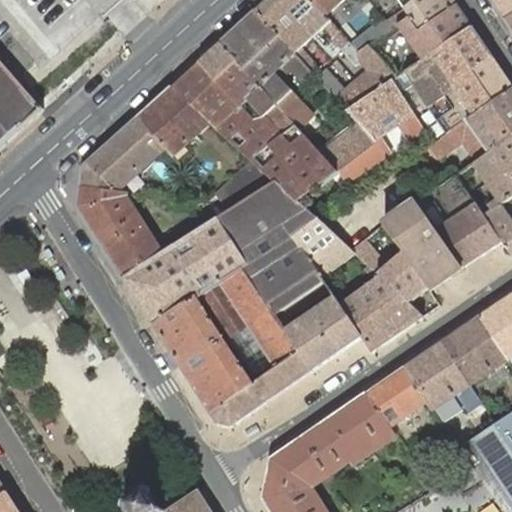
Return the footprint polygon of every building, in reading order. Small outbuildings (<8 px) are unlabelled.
[(331,22),(326,17),(311,0),(269,0),(256,12),(295,54),(317,78),(324,86),(349,112),(394,81),(398,79),(369,46),(359,53),(352,45),(331,22)] [(311,0),(326,17),(344,0),(311,0)] [(417,0),(405,9),(406,11),(410,18),(421,32),(457,5),(453,0),(417,0)] [(511,0),(492,0),(506,20),(511,15),(511,0)] [(410,18),(395,28),(404,42),(413,36),(428,58),(472,28),(457,5),(421,32),(410,18)] [(406,11),(390,23),(395,28),(410,18),(406,11)] [(256,12),(222,44),(261,88),(278,106),(284,115),(301,99),(281,77),(276,82),(272,77),(285,64),(307,87),(317,78),(295,54),(256,12)] [(386,18),(352,45),(359,53),(369,46),(380,39),(395,28),(390,23),(386,18)] [(409,71),(407,73),(443,129),(439,132),(443,139),(468,122),(511,90),(511,86),(492,58),(472,28),(428,58),(419,64),(409,71)] [(413,36),(404,42),(419,64),(428,58),(413,36)] [(380,39),(369,46),(398,79),(407,73),(409,71),(380,39)] [(222,44),(200,63),(241,109),(248,103),(263,119),(278,106),(261,88),(222,44)] [(0,150),(44,110),(27,91),(0,59),(0,150)] [(252,160),(253,160),(277,183),(299,202),(325,183),(337,173),(320,154),(314,148),(311,145),(295,126),(284,115),(278,106),(263,119),(249,117),(241,109),(200,63),(172,88),(210,122),(252,160)] [(349,112),(359,125),(377,143),(348,165),(356,176),(425,130),(394,81),(349,112)] [(172,88),(139,119),(165,148),(173,156),(210,122),(172,88)] [(511,140),(511,90),(468,122),(443,139),(443,140),(448,148),(458,140),(473,130),(487,149),(473,159),(464,165),(467,171),(476,165),(511,140)] [(248,103),(241,109),(249,117),(263,119),(248,103)] [(83,172),(82,188),(115,193),(165,148),(139,119),(89,164),(85,167),(83,172)] [(359,125),(320,154),(337,173),(348,165),(377,143),(359,125)] [(458,140),(473,159),(487,149),(473,130),(458,140)] [(448,148),(443,140),(426,152),(431,160),(448,148)] [(511,140),(476,165),(499,199),(488,206),(491,212),(502,204),(511,198),(511,140)] [(253,160),(216,196),(229,213),(277,183),(253,160)] [(348,165),(337,173),(325,183),(332,193),(356,176),(348,165)] [(486,217),(459,176),(418,204),(431,223),(463,269),(503,243),(503,242),(486,217)] [(162,255),(124,279),(154,325),(197,299),(244,271),(276,317),(326,283),(323,279),(295,238),(319,221),(299,202),(277,183),(229,213),(162,255)] [(115,193),(82,188),(79,208),(124,279),(162,255),(126,197),(128,194),(115,193)] [(418,204),(415,200),(404,207),(420,230),(431,223),(418,204)] [(491,212),(486,217),(503,242),(503,243),(511,256),(511,218),(502,204),(491,212)] [(356,217),(349,206),(330,219),(337,230),(353,219),(356,217)] [(361,229),(353,219),(337,230),(333,234),(343,243),(353,251),(384,226),(376,216),(361,229)] [(323,224),(319,221),(295,238),(323,279),(335,270),(340,267),(356,255),(353,251),(343,243),(333,234),(323,224)] [(381,277),(411,304),(429,288),(405,254),(384,226),(353,251),(356,255),(381,277)] [(301,353),(287,333),(280,323),(276,317),(244,271),(197,299),(225,340),(254,385),(301,353)] [(372,353),(425,317),(411,304),(381,277),(341,306),(363,338),(362,338),(372,353)] [(280,323),(330,289),(326,283),(276,317),(280,323)] [(511,296),(480,319),(508,360),(511,357),(511,296)] [(197,299),(154,325),(181,368),(225,340),(197,299)] [(314,372),(362,338),(363,338),(341,306),(336,299),(287,333),(301,353),(314,372)] [(480,319),(443,344),(471,385),(508,360),(480,319)] [(181,368),(211,414),(254,385),(225,340),(181,368)] [(443,344),(406,369),(428,402),(434,411),(471,385),(443,344)] [(232,428),(314,372),(301,353),(254,385),(211,414),(217,425),(232,428)] [(406,369),(368,395),(390,428),(428,402),(406,369)] [(265,500),(272,511),(326,511),(315,494),(312,496),(306,487),(310,484),(327,472),(330,476),(352,461),(354,465),(357,468),(376,456),(373,452),(396,436),(390,428),(368,395),(273,460),(265,500)] [(511,413),(501,421),(511,437),(511,413)] [(470,443),(511,503),(511,437),(501,421),(470,443)] [(312,488),(330,476),(327,472),(310,484),(306,487),(312,496),(315,494),(312,488)] [(213,511),(200,490),(168,510),(163,509),(153,494),(155,488),(146,486),(144,492),(129,502),(124,500),(122,509),(128,511),(213,511)] [(19,511),(7,493),(0,498),(0,511),(19,511)]
